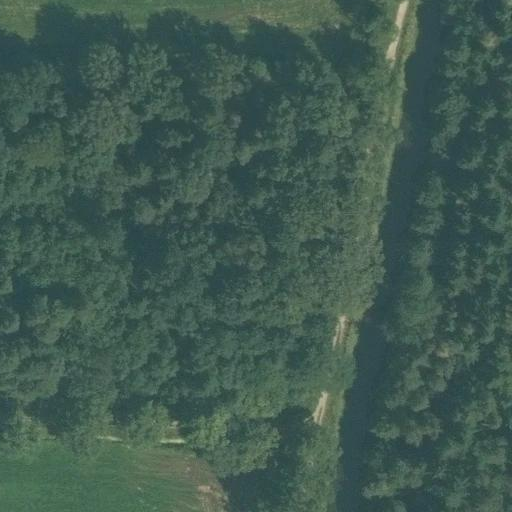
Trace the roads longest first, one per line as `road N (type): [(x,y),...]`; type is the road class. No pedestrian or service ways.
road 1 (track): [(316,427),(399,0)]
road 2 (track): [(0,417),(316,427)]
